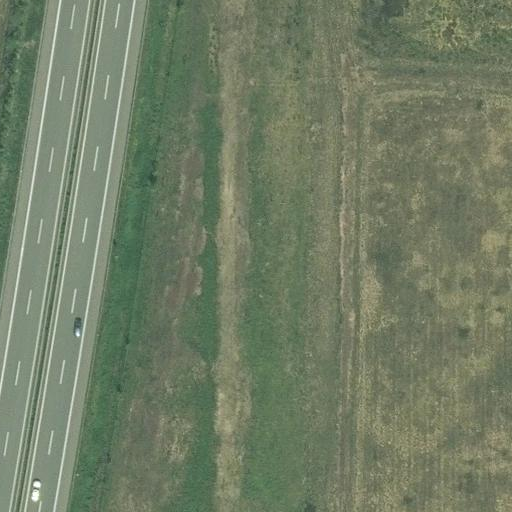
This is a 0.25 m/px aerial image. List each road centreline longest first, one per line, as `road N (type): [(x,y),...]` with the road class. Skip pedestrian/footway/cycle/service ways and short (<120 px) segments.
road 1 (motorway): [(39,511),(119,0)]
road 2 (motorway): [(75,0),(0,473)]
